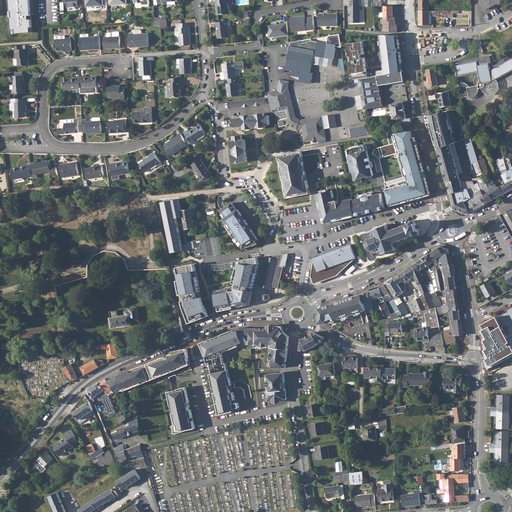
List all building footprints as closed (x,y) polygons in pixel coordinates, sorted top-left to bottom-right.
[(28,0),(7,0),(10,33),(32,32),(28,0)] [(214,0),(215,3),(217,3),(218,13),(229,13),(228,2),(229,1),(228,0),(214,0)] [(428,0),(419,0),(419,11),(429,11),(428,0)] [(499,4),(503,2),(502,0),(482,0),(481,1),(485,10),(498,3),(499,4)] [(362,1),(349,1),(349,13),(350,13),(350,17),(349,17),(349,22),(360,22),(360,6),(362,6),(362,1)] [(393,6),(384,6),(384,12),(384,17),(393,17),(393,6)] [(429,11),(419,11),(419,24),(420,25),(429,25),(429,16),(431,16),(445,16),(445,18),(449,17),(449,16),(452,16),(452,11),(429,11)] [(323,15),(323,13),(318,14),(319,26),(338,26),(337,13),(327,13),(327,15),(323,15)] [(299,19),(299,17),(290,18),(292,32),(315,30),(313,17),(309,18),(306,18),(299,19)] [(384,17),(385,31),(397,32),(397,27),(395,27),(395,24),(395,17),(393,17),(384,17)] [(227,20),(215,21),(216,25),(217,25),(218,37),(226,36),(229,36),(227,20)] [(288,35),(287,22),(282,23),(273,24),(273,26),(267,26),(269,37),(288,35)] [(189,23),(176,23),(177,34),(180,34),(180,46),(191,45),(189,23)] [(511,26),(497,35),(494,29),(486,34),(485,32),(480,34),(485,44),(493,40),(497,46),(511,37),(511,26)] [(129,33),(130,46),(140,45),(140,47),(149,46),(148,33),(134,34),(134,33),(129,33)] [(339,33),(291,42),(290,46),(289,46),(287,53),(289,54),(286,69),(294,71),(292,75),(301,76),(300,81),(311,83),(313,72),(311,72),(312,63),(307,62),(307,59),(309,59),(311,59),(313,57),(314,55),(321,56),(321,57),(328,59),(328,57),(334,58),(336,47),(334,47),(334,46),(341,47),(339,33)] [(385,65),(387,74),(394,73),(401,72),(400,62),(402,62),(401,52),(400,52),(400,48),(399,39),(397,40),(397,36),(380,35),(384,65),(385,65)] [(89,37),(81,38),(80,38),(81,50),(101,49),(100,36),(96,36),(96,37),(89,37)] [(120,36),(104,37),(105,49),(110,48),(110,47),(113,47),(113,48),(121,48),(120,36)] [(62,39),(55,40),(55,39),(55,50),(63,50),(63,51),(72,51),(72,38),(65,38),(65,39),(62,39)] [(348,43),(352,80),(354,79),(359,79),(368,77),(365,58),(363,58),(363,54),(365,54),(364,41),(348,43)] [(27,45),(15,45),(15,58),(18,58),(19,66),(28,65),(28,57),(29,57),(29,49),(27,49),(27,45)] [(332,67),(334,58),(328,57),(328,59),(321,57),(321,56),(314,55),(313,57),(311,59),(309,59),(307,59),(307,62),(312,63),(332,67)] [(456,63),(453,64),(456,76),(459,76),(479,71),(480,79),(479,80),(478,82),(478,84),(478,85),(469,87),(468,86),(467,85),(466,84),(465,83),(464,83),(461,83),(457,83),(461,98),(468,96),(469,99),(473,98),(475,97),(476,95),(478,93),(479,90),(480,87),(481,87),(482,86),(484,85),(485,85),(485,84),(487,84),(499,77),(511,70),(511,55),(493,66),(491,62),(490,55),(456,62),(456,63)] [(153,57),(139,57),(140,61),(139,61),(140,76),(143,76),(143,80),(151,79),(151,76),(151,75),(150,60),(154,60),(153,57)] [(192,67),(192,62),(193,62),(193,58),(178,59),(178,64),(181,63),(181,71),(181,73),(192,73),(192,67)] [(221,72),(222,79),(229,78),(236,78),(235,69),(244,68),(243,61),(222,63),(223,72),(221,72)] [(436,69),(427,70),(429,86),(438,85),(436,69)] [(485,84),(485,85),(487,85),(488,85),(498,79),(504,76),(511,71),(511,70),(499,77),(487,84),(485,84)] [(401,72),(394,73),(395,81),(404,80),(403,71),(401,72)] [(479,71),(459,76),(459,77),(478,73),(479,80),(480,79),(479,71)] [(387,74),(377,76),(378,84),(395,81),(394,73),(387,74)] [(23,76),(15,76),(10,76),(10,81),(14,81),(14,85),(11,85),(11,89),(13,89),(13,94),(26,93),(25,84),(23,84),(23,82),(23,80),(24,80),(24,75),(23,76)] [(97,92),(97,86),(96,76),(84,77),(84,76),(80,76),(80,77),(81,87),(81,93),(97,92)] [(368,77),(359,79),(360,89),(364,109),(382,106),(378,84),(377,76),(368,77)] [(81,87),(80,77),(71,78),(72,79),(64,79),(64,89),(77,89),(77,87),(81,87)] [(168,82),(168,86),(171,86),(171,97),(181,97),(180,81),(182,81),(181,77),(170,78),(170,82),(168,82)] [(236,78),(229,78),(229,83),(226,83),(227,88),(228,88),(229,91),(228,92),(229,97),(239,96),(239,90),(238,82),(241,82),(241,77),(236,78)] [(295,116),(288,87),(289,81),(279,79),(278,90),(265,93),(266,97),(266,96),(268,96),(270,104),(273,114),(276,113),(278,120),(287,117),(288,118),(292,121),(295,116)] [(500,83),(498,79),(488,85),(487,85),(485,85),(484,85),(482,86),(484,91),(489,95),(496,95),(500,89),(500,83)] [(121,97),(121,98),(125,98),(124,86),(121,86),(121,85),(113,85),(113,86),(108,86),(109,98),(121,97)] [(448,92),(436,94),(437,99),(440,98),(441,107),(451,106),(448,92)] [(247,99),(229,101),(230,108),(266,104),(266,97),(260,97),(247,99)] [(15,102),(11,103),(10,104),(11,110),(15,110),(16,118),(26,117),(26,115),(26,113),(27,113),(26,102),(28,102),(27,98),(15,99),(15,102)] [(404,102),(391,104),(392,110),(393,113),(394,119),(398,118),(399,125),(412,123),(411,118),(407,119),(404,102)] [(145,111),(133,112),(134,123),(152,122),(152,108),(145,108),(145,111)] [(437,145),(438,149),(454,143),(455,143),(453,133),(454,133),(452,125),(451,126),(447,111),(442,113),(429,116),(432,127),(437,145)] [(265,124),(270,124),(269,114),(264,115),(263,113),(255,113),(255,114),(250,115),(250,114),(241,115),(242,117),(233,118),(234,127),(243,126),(243,129),(245,129),(246,128),(249,127),(250,128),(252,128),(253,127),(256,127),(257,128),(259,127),(259,126),(263,126),(264,127),(266,127),(265,124)] [(335,114),(323,116),(325,129),(337,127),(335,114)] [(289,122),(297,129),(298,129),(298,125),(297,125),(301,120),(295,116),(292,121),(288,118),(289,122)] [(298,125),(298,129),(302,128),(305,141),(326,138),(325,129),(323,116),(301,120),(297,125),(298,125)] [(86,120),(82,120),(83,133),(86,133),(87,134),(93,134),(93,132),(101,132),(101,120),(101,118),(93,118),(93,122),(86,122),(86,120)] [(66,133),(79,132),(79,119),(75,119),(74,119),(65,120),(65,123),(60,124),(59,125),(59,128),(58,128),(59,132),(60,134),(66,134),(66,133)] [(114,122),(109,123),(109,133),(126,132),(126,120),(114,120),(114,121),(114,122)] [(188,130),(184,132),(188,138),(185,140),(188,144),(188,145),(191,143),(192,144),(196,142),(195,140),(206,134),(200,124),(190,131),(188,130)] [(350,128),(352,138),(361,136),(360,134),(361,131),(362,129),(363,128),(365,127),(367,126),(367,125),(350,128)] [(360,134),(361,136),(366,136),(368,135),(367,126),(365,127),(363,128),(362,129),(361,131),(360,134)] [(385,182),(391,207),(426,197),(426,195),(430,193),(415,138),(413,138),(411,131),(392,134),(395,143),(377,148),(379,159),(395,154),(396,158),(398,157),(404,177),(385,182)] [(164,144),(161,146),(168,157),(188,144),(185,140),(181,133),(177,135),(178,137),(165,145),(164,144)] [(233,161),(233,163),(247,161),(246,152),(245,152),(245,148),(246,148),(245,139),(242,139),(241,135),(232,136),(233,140),(231,140),(231,143),(232,144),(232,147),(231,148),(231,150),(233,149),(233,154),(232,154),(232,156),(233,157),(234,160),(233,161)] [(471,137),(464,140),(471,164),(474,164),(479,162),(478,160),(474,147),(471,137)] [(454,143),(438,149),(440,158),(443,170),(446,178),(447,182),(455,180),(460,180),(460,177),(458,174),(460,174),(461,173),(462,171),(454,143)] [(351,162),(355,178),(361,177),(361,178),(374,174),(368,150),(366,150),(365,145),(348,149),(350,155),(348,155),(350,162),(351,162)] [(302,151),(279,156),(280,160),(282,162),(283,166),(281,166),(282,170),(284,171),(285,175),(283,175),(283,179),(286,180),(287,184),(285,185),(286,192),(288,192),(289,195),(292,195),(295,196),(303,195),(304,192),(308,192),(307,188),(309,188),(308,180),(306,181),(305,174),(306,174),(306,171),(304,171),(303,167),(305,165),(304,162),(302,162),(301,159),(303,156),(302,151)] [(147,158),(144,160),(139,163),(145,172),(157,164),(158,165),(161,163),(154,152),(150,155),(150,156),(147,158)] [(508,154),(503,156),(504,157),(507,169),(508,176),(511,183),(511,167),(508,155),(508,154)] [(507,183),(500,186),(504,193),(511,188),(511,183),(508,176),(507,169),(504,157),(496,160),(499,169),(502,174),(507,183)] [(484,158),(478,160),(479,162),(482,170),(487,168),(488,168),(484,158)] [(202,180),(205,178),(209,175),(211,174),(201,159),(192,164),(202,180)] [(35,162),(31,163),(31,164),(33,174),(51,171),(49,161),(35,163),(35,162)] [(77,161),(60,164),(62,177),(79,174),(77,161)] [(120,163),(120,162),(111,163),(113,176),(130,173),(128,162),(123,163),(120,163)] [(479,162),(474,164),(477,173),(482,171),(482,170),(479,162)] [(33,174),(31,164),(21,166),(11,168),(13,179),(28,176),(28,177),(33,176),(33,174)] [(94,167),(91,168),(86,169),(88,178),(104,175),(102,165),(94,166),(94,167)] [(491,179),(486,181),(489,189),(493,200),(501,195),(504,193),(500,186),(497,188),(496,184),(494,185),(491,179)] [(455,180),(447,182),(450,193),(459,191),(455,180)] [(459,191),(450,193),(454,206),(460,203),(464,200),(460,191),(468,187),(466,181),(460,180),(455,180),(459,191)] [(472,198),(465,201),(468,207),(471,212),(472,211),(472,212),(483,205),(484,205),(484,204),(480,197),(484,195),(481,189),(478,191),(473,181),(466,181),(468,187),(472,198)] [(481,189),(484,195),(480,197),(484,204),(486,203),(486,204),(493,200),(489,189),(486,181),(482,182),(484,188),(481,189)] [(468,187),(460,191),(464,200),(465,201),(472,198),(468,187)] [(355,213),(352,200),(352,198),(345,200),(346,204),(339,206),(338,200),(333,201),(332,198),(334,197),(332,190),(328,191),(322,192),(317,194),(319,201),(321,200),(323,208),(321,209),(323,218),(324,222),(327,222),(349,217),(348,215),(355,213)] [(355,213),(356,215),(360,213),(361,214),(378,210),(377,209),(384,208),(383,204),(384,204),(381,193),(374,195),(373,193),(370,194),(368,193),(364,194),(363,196),(359,197),(360,198),(352,200),(355,213)] [(181,217),(178,199),(159,203),(170,254),(194,248),(193,241),(181,244),(175,218),(181,217)] [(460,203),(454,206),(454,209),(468,214),(471,212),(468,207),(465,201),(464,200),(460,203)] [(248,224),(245,219),(244,220),(242,217),(242,215),(238,209),(237,210),(232,202),(221,210),(226,217),(224,218),(228,224),(227,225),(230,231),(233,232),(233,234),(235,238),(238,239),(237,241),(240,246),(242,245),(244,248),(250,244),(251,246),(255,245),(258,243),(256,240),(258,239),(251,228),(249,227),(247,225),(248,224)] [(193,208),(182,210),(184,220),(186,229),(195,227),(193,216),(195,216),(193,208)] [(511,210),(503,216),(511,231),(511,210)] [(502,213),(500,215),(501,216),(511,236),(511,231),(503,216),(502,213)] [(387,225),(387,224),(386,224),(386,225),(376,229),(376,228),(375,229),(375,230),(374,230),(374,231),(366,234),(368,238),(368,239),(369,239),(367,242),(366,242),(365,243),(367,243),(369,248),(368,249),(369,250),(369,249),(373,251),(375,256),(383,253),(383,254),(384,253),(385,255),(386,254),(385,253),(395,249),(395,250),(397,250),(396,249),(397,249),(397,248),(396,248),(394,243),(400,240),(400,241),(401,241),(401,240),(406,238),(407,239),(408,238),(407,237),(413,235),(414,236),(415,236),(414,235),(415,235),(416,236),(418,235),(418,233),(418,232),(419,232),(418,230),(419,230),(417,223),(416,224),(415,223),(414,221),(413,220),(410,221),(410,223),(410,222),(409,222),(409,223),(403,226),(403,225),(402,225),(402,226),(396,228),(396,227),(395,228),(395,229),(389,231),(387,226),(388,226),(388,225),(387,225)] [(312,275),(316,284),(338,275),(357,258),(353,244),(315,258),(312,275)] [(439,247),(432,251),(437,258),(440,267),(442,266),(442,265),(446,264),(442,255),(444,254),(439,247)] [(432,251),(417,262),(427,285),(429,291),(432,299),(436,297),(434,292),(438,290),(438,291),(443,290),(445,290),(441,269),(440,267),(437,258),(432,251)] [(444,254),(442,255),(446,264),(450,263),(448,254),(447,252),(444,254)] [(260,286),(271,289),(272,283),(274,284),(273,287),(279,288),(284,267),(280,266),(284,254),(270,256),(270,258),(267,257),(260,286)] [(232,290),(231,287),(214,290),(216,302),(219,312),(227,309),(251,305),(262,262),(261,256),(245,259),(238,290),(232,290)] [(417,262),(410,266),(414,276),(416,275),(423,293),(429,291),(427,285),(417,262)] [(442,266),(440,267),(444,276),(444,278),(445,290),(446,291),(446,292),(446,296),(447,304),(447,305),(449,312),(452,325),(455,336),(461,335),(462,334),(460,319),(458,310),(458,306),(455,294),(456,294),(455,289),(454,280),(453,276),(450,263),(446,264),(442,265),(442,266)] [(187,323),(208,316),(200,299),(193,264),(174,268),(180,307),(187,323)] [(405,270),(394,277),(398,284),(401,282),(402,282),(403,284),(410,279),(405,270)] [(394,277),(384,284),(393,299),(400,311),(403,315),(403,318),(410,316),(409,313),(408,314),(405,306),(403,307),(401,301),(402,301),(399,296),(401,294),(402,295),(403,294),(403,293),(404,292),(405,290),(405,287),(403,284),(402,282),(401,282),(398,284),(394,277)] [(489,282),(480,287),(487,298),(489,300),(497,296),(489,282)] [(384,284),(380,287),(386,301),(388,300),(393,299),(384,284)] [(378,289),(369,291),(372,300),(374,306),(374,307),(375,312),(382,309),(385,315),(390,313),(386,301),(380,287),(378,289)] [(369,291),(361,294),(363,303),(372,300),(369,291)] [(421,294),(420,294),(421,297),(426,309),(427,313),(424,313),(426,322),(427,329),(440,326),(437,315),(435,307),(432,299),(429,291),(423,293),(421,294)] [(319,324),(329,323),(329,322),(335,320),(341,318),(350,315),(354,313),(362,311),(366,309),(363,303),(361,294),(350,298),(324,307),(318,309),(318,310),(319,324)] [(407,302),(412,313),(413,316),(419,314),(418,311),(420,311),(421,314),(424,313),(427,313),(426,309),(421,297),(412,300),(407,302)] [(439,297),(432,299),(435,307),(442,305),(439,297)] [(393,299),(388,300),(395,312),(400,311),(393,299)] [(442,305),(435,307),(437,315),(449,312),(447,305),(447,304),(442,305)] [(118,310),(110,311),(113,327),(119,326),(126,325),(133,324),(132,322),(140,320),(138,307),(129,308),(130,310),(125,311),(126,315),(119,316),(118,310)] [(509,309),(501,314),(503,316),(511,311),(511,308),(509,309)] [(507,342),(494,317),(479,325),(482,330),(480,331),(485,340),(482,341),(486,349),(483,351),(487,358),(484,360),(488,367),(511,353),(511,350),(510,346),(507,348),(505,344),(507,342)] [(402,322),(385,323),(385,332),(402,332),(402,322)] [(423,327),(415,328),(417,341),(423,340),(423,342),(429,341),(428,333),(428,332),(427,329),(426,322),(422,322),(423,327)] [(455,336),(452,325),(450,325),(450,326),(444,327),(447,344),(456,342),(455,336)] [(253,329),(249,329),(249,342),(249,345),(249,346),(253,346),(253,344),(267,344),(267,343),(271,343),(272,344),(272,347),(271,347),(269,365),(272,365),(272,367),(279,368),(285,367),(286,364),(284,364),(284,362),(286,362),(288,340),(289,337),(282,332),(283,331),(280,329),(280,326),(268,326),(267,329),(253,329)] [(230,331),(226,333),(219,335),(219,336),(215,337),(215,338),(212,338),(212,340),(209,341),(208,340),(205,341),(205,340),(206,344),(210,355),(219,353),(221,353),(220,351),(241,343),(249,342),(249,329),(237,328),(237,331),(234,332),(234,330),(230,331)] [(301,346),(300,351),(306,352),(306,349),(308,348),(309,350),(311,349),(318,345),(316,343),(319,342),(321,343),(324,338),(314,333),(312,335),(306,338),(305,339),(302,339),(301,346)] [(441,334),(428,333),(429,341),(430,345),(444,346),(441,334)] [(228,370),(226,363),(223,363),(221,353),(219,353),(210,355),(206,344),(205,340),(199,342),(202,349),(203,352),(204,353),(205,352),(207,355),(206,355),(208,363),(210,363),(212,374),(210,374),(214,390),(216,389),(217,393),(214,393),(215,396),(216,400),(217,404),(219,403),(220,406),(217,407),(219,414),(233,411),(233,409),(237,408),(236,403),(233,403),(232,400),(235,399),(233,392),(231,392),(230,389),(229,385),(231,385),(229,378),(227,378),(226,371),(228,370)] [(108,344),(102,344),(103,349),(107,348),(109,359),(119,357),(116,343),(108,344)] [(106,381),(109,385),(110,385),(115,392),(116,395),(118,393),(118,392),(123,389),(127,387),(128,390),(142,384),(142,382),(162,374),(163,376),(180,369),(179,367),(189,363),(187,358),(188,358),(186,348),(171,352),(172,354),(168,355),(169,356),(165,357),(157,360),(157,359),(150,362),(150,363),(143,365),(136,368),(129,371),(129,372),(125,373),(120,374),(119,373),(106,381)] [(357,357),(343,357),(343,368),(358,368),(357,357)] [(95,359),(81,367),(86,374),(99,366),(95,359)] [(333,363),(317,366),(319,377),(320,380),(324,380),(323,377),(335,375),(333,363)] [(66,364),(65,364),(64,365),(63,365),(63,366),(63,367),(73,380),(78,379),(72,364),(66,366),(66,364)] [(364,368),(364,378),(375,378),(375,382),(382,383),(382,381),(382,368),(364,368)] [(382,368),(382,381),(386,381),(386,379),(395,379),(396,368),(382,368)] [(404,375),(403,386),(408,386),(408,385),(430,385),(431,371),(424,371),(424,373),(408,373),(408,375),(404,375)] [(284,382),(284,373),(266,374),(267,381),(269,380),(270,391),(266,392),(267,401),(273,400),(273,402),(281,401),(281,399),(286,399),(286,394),(285,388),(283,387),(283,382),(284,382)] [(445,377),(445,389),(455,389),(455,392),(461,392),(462,377),(445,377)] [(105,379),(99,383),(107,393),(108,395),(111,402),(113,401),(111,398),(113,398),(111,394),(115,392),(110,385),(109,385),(106,381),(105,379)] [(90,388),(88,390),(92,398),(100,394),(101,396),(107,393),(99,383),(99,382),(90,388)] [(184,431),(196,428),(194,421),(191,422),(191,418),(193,418),(191,410),(190,410),(189,406),(188,406),(187,403),(190,402),(186,388),(178,390),(170,392),(172,398),(169,399),(171,407),(174,406),(175,414),(173,414),(176,425),(174,426),(176,434),(184,432),(184,431)] [(107,393),(101,396),(109,409),(113,407),(111,402),(108,395),(107,393)] [(491,408),(491,411),(509,411),(509,395),(498,394),(498,408),(491,408)] [(94,413),(89,402),(74,413),(81,423),(94,414),(94,413)] [(318,403),(308,405),(310,417),(320,416),(318,403)] [(398,406),(398,414),(407,412),(406,405),(398,406)] [(384,412),(384,416),(386,415),(398,414),(398,406),(388,408),(388,411),(384,412)] [(453,411),(449,411),(450,417),(454,417),(455,422),(465,420),(463,406),(453,408),(453,411)] [(117,409),(115,410),(121,423),(126,419),(124,415),(122,415),(120,411),(118,412),(117,409)] [(491,411),(491,414),(497,415),(497,428),(508,429),(509,411),(491,411)] [(387,427),(386,419),(378,420),(379,425),(375,425),(375,426),(363,427),(364,441),(376,440),(375,428),(379,428),(379,430),(384,430),(384,427),(387,427)] [(118,431),(113,433),(115,439),(134,433),(133,432),(138,430),(137,420),(130,422),(130,425),(118,429),(118,431)] [(313,436),(324,434),(322,422),(311,423),(313,436)] [(451,428),(454,443),(465,442),(465,440),(465,439),(463,426),(451,428)] [(55,445),(54,449),(60,456),(65,452),(66,453),(69,451),(69,450),(73,447),(72,446),(77,443),(74,438),(76,437),(71,431),(64,435),(66,437),(64,439),(64,440),(61,442),(59,442),(55,445)] [(497,443),(490,443),(490,447),(508,448),(508,431),(497,431),(497,443)] [(103,437),(85,446),(89,454),(93,460),(103,453),(103,454),(105,453),(105,452),(102,447),(107,445),(103,437)] [(434,457),(434,461),(437,460),(440,460),(446,459),(451,458),(461,458),(465,458),(465,442),(454,443),(453,443),(453,454),(434,457)] [(123,445),(114,448),(116,453),(125,450),(123,445)] [(125,450),(116,453),(120,461),(137,456),(140,469),(147,467),(142,450),(140,445),(138,446),(125,450)] [(318,460),(329,458),(327,445),(316,447),(318,460)] [(508,448),(490,447),(490,451),(496,452),(496,465),(508,465),(508,448)] [(93,460),(92,461),(94,464),(97,462),(103,470),(105,468),(106,469),(115,464),(109,450),(105,452),(105,453),(103,454),(103,453),(93,460)] [(45,452),(34,463),(43,472),(47,468),(45,467),(52,459),(45,452)] [(461,458),(451,458),(451,461),(448,461),(448,469),(451,469),(451,470),(461,470),(461,458)] [(117,480),(122,487),(126,484),(127,487),(141,478),(135,469),(117,480)] [(354,473),(349,473),(350,485),(363,483),(362,472),(354,473)] [(468,474),(450,475),(450,478),(454,478),(454,483),(456,483),(462,483),(462,488),(469,487),(468,474)] [(436,488),(436,494),(446,493),(445,490),(445,475),(437,475),(437,479),(438,479),(439,488),(436,488)] [(450,475),(445,475),(445,490),(454,490),(454,483),(454,478),(450,478),(450,475)] [(388,500),(388,499),(393,498),(392,488),(396,488),(395,483),(384,484),(384,488),(377,489),(379,501),(388,500)] [(339,486),(326,488),(327,498),(340,496),(340,494),(344,493),(343,486),(339,486)] [(108,502),(117,496),(114,491),(112,489),(103,495),(102,494),(80,509),(82,511),(91,511),(97,508),(94,504),(95,503),(98,507),(107,501),(108,502)] [(420,503),(418,490),(413,491),(414,494),(401,495),(402,506),(415,505),(415,503),(420,503)] [(454,490),(445,490),(446,493),(446,502),(470,501),(469,499),(468,495),(455,495),(454,490)] [(66,511),(63,504),(57,507),(56,505),(62,503),(58,493),(49,496),(56,511),(66,511)] [(375,505),(374,494),(355,496),(356,507),(375,505)]
